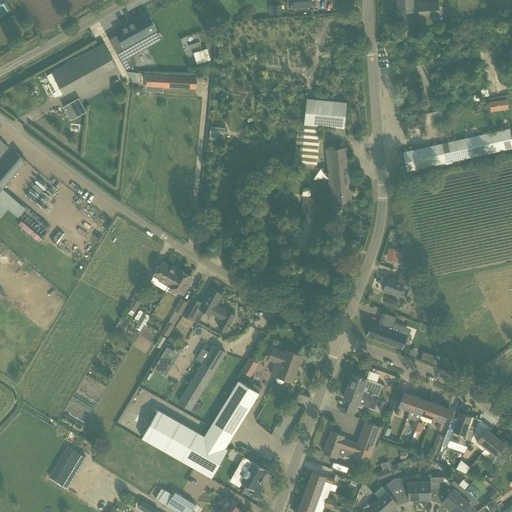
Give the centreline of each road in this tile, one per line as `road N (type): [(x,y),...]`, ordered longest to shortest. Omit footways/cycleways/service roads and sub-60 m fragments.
road 1 (unclassified): [(339,341),(377,235),(382,194),(367,0)]
road 2 (residential): [(339,341),(161,236)]
road 3 (unclassified): [(161,236),(0,118)]
road 4 (residential): [(511,421),(466,389),(339,341)]
road 5 (residential): [(276,511),(339,341)]
road 6 (unclassified): [(0,72),(130,0)]
